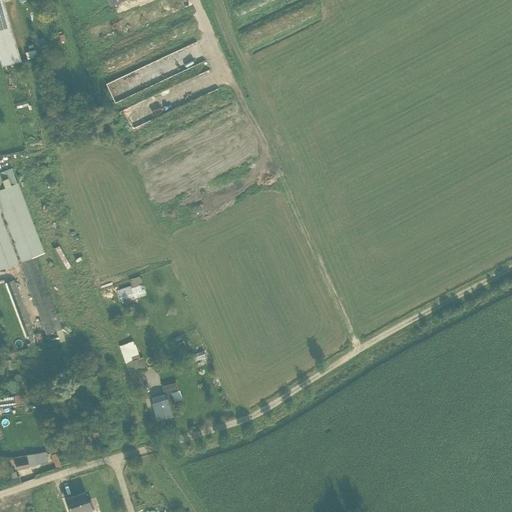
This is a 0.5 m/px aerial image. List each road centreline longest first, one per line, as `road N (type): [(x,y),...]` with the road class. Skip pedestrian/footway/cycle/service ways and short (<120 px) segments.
road 1 (track): [(220,55),(358,348)]
road 2 (track): [(249,417),(511,267)]
road 3 (unclassified): [(0,494),(249,417)]
